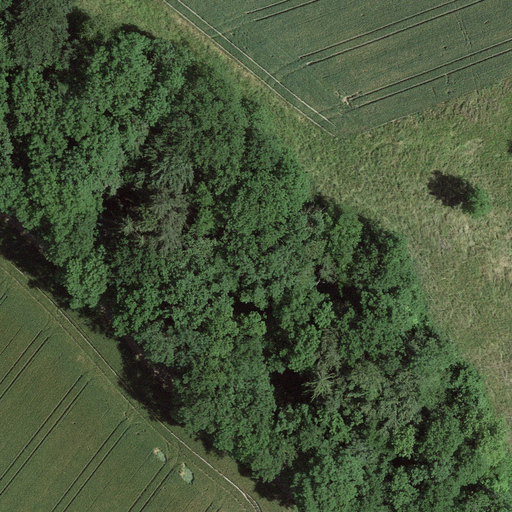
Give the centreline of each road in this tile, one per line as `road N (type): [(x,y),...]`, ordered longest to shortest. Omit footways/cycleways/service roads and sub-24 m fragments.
road 1 (track): [(0,193),(73,242),(359,511)]
road 2 (track): [(511,236),(442,222),(261,63),(161,0)]
